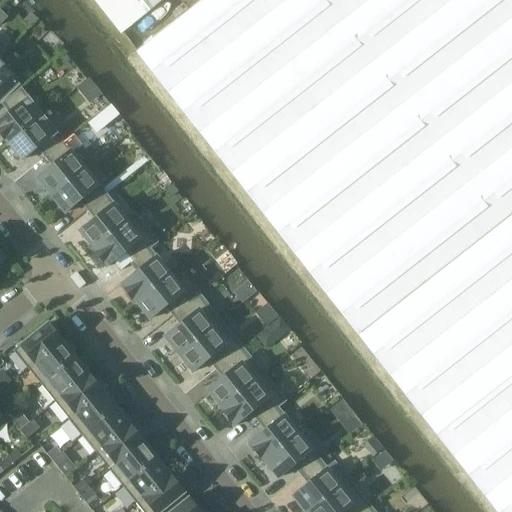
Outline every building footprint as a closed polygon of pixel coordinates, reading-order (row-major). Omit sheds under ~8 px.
[(92,0),(120,34),(163,0),(92,0)] [(511,511),(511,0),(202,0),(136,53),(497,511),(511,511)] [(65,55),(59,60),(64,66),(70,61),(65,55)] [(0,104),(20,85),(13,78),(14,76),(0,62),(0,104)] [(27,68),(20,74),(26,81),(33,74),(27,68)] [(14,112),(0,122),(0,128),(11,143),(40,120),(26,102),(33,97),(25,88),(6,103),(14,112)] [(54,137),(40,120),(11,143),(12,143),(26,159),(41,147),(48,156),(67,141),(60,132),(54,137)] [(54,195),(82,173),(69,156),(75,151),(67,141),(49,156),(56,165),(40,178),(54,195)] [(54,195),(68,213),(83,200),(91,210),(110,195),(102,185),(96,190),(82,173),(54,195)] [(173,185),(166,190),(171,197),(178,193),(173,185)] [(110,195),(91,210),(98,219),(82,231),(95,248),(95,249),(124,226),(111,209),(117,204),(110,195)] [(133,263),(152,248),(144,239),(138,244),(124,226),(95,249),(109,267),(126,254),(133,263)] [(140,272),(123,285),(137,303),(166,280),(153,263),(159,258),(152,248),(133,263),(140,272)] [(180,297),(166,280),(137,303),(138,303),(139,303),(152,320),(168,307),(175,316),(194,301),(186,292),(180,297)] [(180,355),(209,333),(195,316),(201,311),(194,301),(175,316),(182,325),(167,338),(180,355)] [(279,317),(265,329),(276,342),(290,330),(279,317)] [(56,331),(53,331),(48,324),(13,352),(28,369),(62,342),(61,340),(61,337),(56,331)] [(180,355),(194,373),(210,361),(217,370),(236,355),(229,345),(222,350),(209,333),(180,355)] [(62,342),(28,369),(41,386),(75,358),(74,357),(75,354),(70,348),(67,348),(62,342)] [(217,370),(224,379),(209,391),(222,408),(221,409),(222,409),(251,386),(237,369),(244,364),(236,355),(217,370)] [(75,358),(41,386),(55,403),(89,375),(88,374),(88,371),(83,365),(80,365),(75,358)] [(89,375),(55,403),(68,420),(103,392),(101,391),(102,388),(97,382),(94,382),(89,375)] [(260,423),(278,408),(271,399),(265,404),(251,386),(222,409),(236,427),(252,414),(259,423),(260,423)] [(6,387),(0,392),(0,396),(5,402),(13,396),(6,387)] [(68,420),(82,436),(116,409),(115,407),(115,404),(110,399),(108,398),(103,392),(68,420)] [(267,432),(250,445),(264,463),(293,440),(280,422),(286,417),(278,408),(260,423),(267,432)] [(116,409),(82,436),(95,453),(129,426),(124,419),(125,416),(120,411),(117,410),(116,409)] [(20,430),(29,423),(22,413),(12,421),(20,430)] [(29,423),(19,431),(25,437),(34,430),(29,423)] [(95,453),(109,470),(143,442),(138,436),(138,433),(134,428),(131,427),(129,426),(95,453)] [(265,463),(279,479),(295,467),(302,476),(321,461),(313,452),(307,457),(293,440),(264,463),(265,463)] [(143,442),(109,470),(122,487),(157,459),(152,453),(152,450),(147,444),(144,444),(143,442)] [(52,461),(61,453),(56,447),(47,455),(52,461)] [(17,450),(7,458),(12,464),(22,457),(17,450)] [(66,460),(61,453),(52,461),(57,467),(66,460)] [(0,468),(3,472),(12,464),(7,458),(0,463),(0,468)] [(157,459),(122,487),(136,504),(170,476),(165,470),(165,467),(161,461),(158,461),(157,459)] [(304,511),(311,511),(335,493),(322,476),(328,471),(321,461),(302,476),(309,485),(293,498),(304,511)] [(170,476),(136,504),(142,511),(161,511),(184,494),(179,487),(179,484),(174,478),(171,478),(170,476)] [(83,480),(73,488),(78,495),(88,487),(83,480)] [(95,495),(88,487),(78,495),(85,503),(95,495)] [(311,511),(360,511),(355,505),(349,510),(335,493),(311,511)] [(194,506),(188,499),(172,511),(201,511),(197,506),(194,506)]
